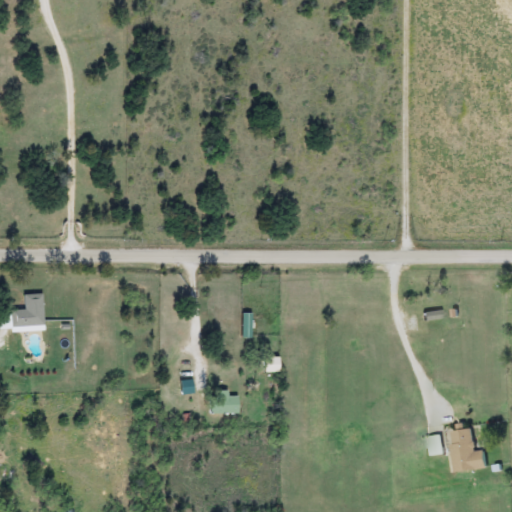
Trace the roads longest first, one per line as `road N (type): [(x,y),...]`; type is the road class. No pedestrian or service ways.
road 1 (residential): [(0,257),(511,255)]
road 2 (residential): [(443,434),(395,318),(413,0)]
